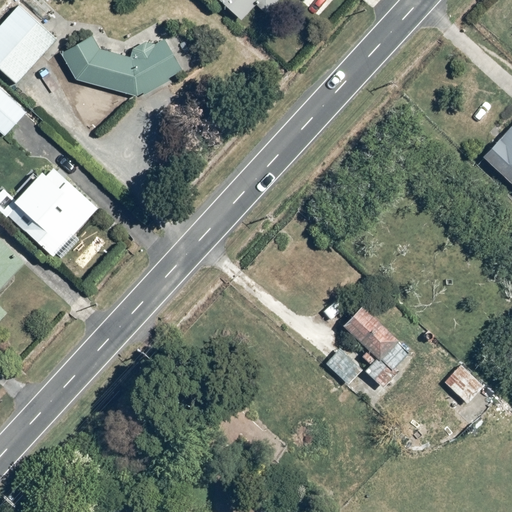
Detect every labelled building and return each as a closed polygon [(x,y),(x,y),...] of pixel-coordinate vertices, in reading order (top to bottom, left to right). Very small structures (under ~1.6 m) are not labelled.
[(216,0),(239,21),(254,7),(265,15),(279,0),(216,0)] [(56,39),(18,3),(0,22),(0,71),(13,83),(56,39)] [(93,37),(62,53),(75,81),(134,97),(182,72),(165,41),(153,46),(147,43),(134,48),(131,58),(100,49),(93,37)] [(24,111),(0,89),(0,131),(3,134),(24,111)] [(511,126),(486,155),(511,179),(511,126)] [(24,198),(7,216),(53,259),(97,210),(67,182),(40,212),(24,198)] [(0,290),(25,263),(0,241),(0,322),(8,315),(0,307),(0,290)] [(410,353),(363,309),(343,328),(375,360),(365,371),(385,389),(397,374),(394,371),(410,353)] [(359,369),(339,350),(325,364),(346,383),(359,369)] [(482,385),(460,363),(442,381),(464,403),(482,385)]
